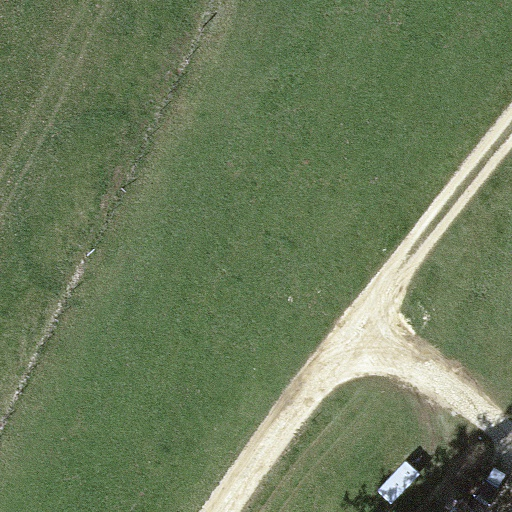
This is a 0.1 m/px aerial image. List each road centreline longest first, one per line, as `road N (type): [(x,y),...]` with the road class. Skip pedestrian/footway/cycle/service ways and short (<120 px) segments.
road 1 (track): [(344,368),(511,129)]
road 2 (track): [(344,368),(397,363),(454,391),(511,462)]
road 3 (track): [(219,511),(344,368)]
